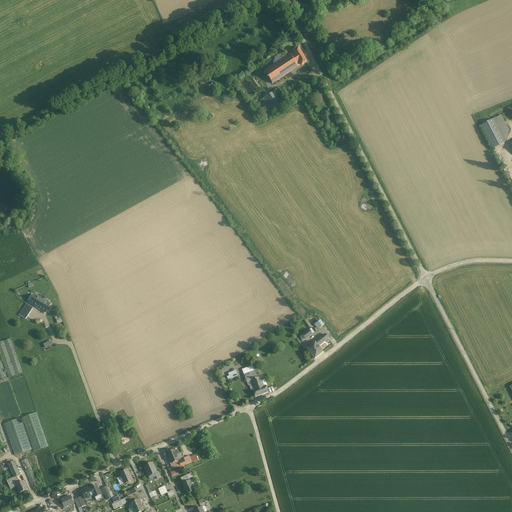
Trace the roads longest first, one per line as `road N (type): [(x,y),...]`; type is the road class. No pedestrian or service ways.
road 1 (unclassified): [(425,277),(284,0)]
road 2 (track): [(265,0),(0,138)]
road 3 (residential): [(425,277),(249,408)]
road 4 (unclassified): [(511,446),(425,277)]
road 5 (residential): [(33,312),(55,341),(70,343),(115,465)]
